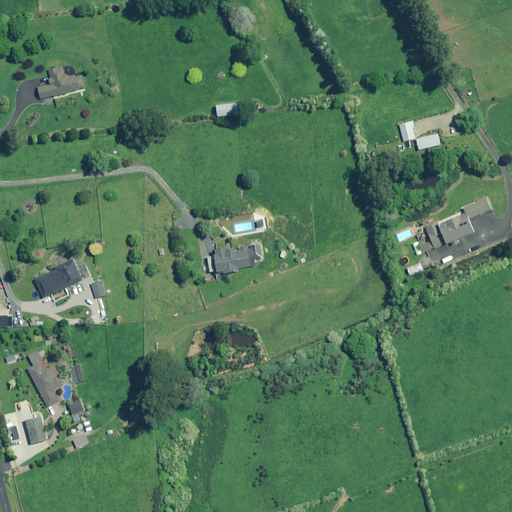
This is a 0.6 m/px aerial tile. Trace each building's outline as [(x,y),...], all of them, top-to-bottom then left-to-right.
[(259,37),(260,37),(266,37),(266,19),(259,19),(259,32),(255,32),(251,37),(259,37)] [(49,70),(51,78),(49,78),(50,82),(40,84),(40,87),(38,87),(40,99),(78,91),(77,90),(84,89),(82,75),(66,78),(64,67),(49,70)] [(240,114),(238,103),(216,106),(218,117),(240,114)] [(414,127),(413,122),(400,125),(403,141),(415,139),(412,127),(414,127)] [(441,145),(438,134),(423,138),(417,139),(419,150),(441,145)] [(434,248),(474,231),(468,218),(491,208),(486,196),(463,207),(465,211),(439,223),(437,221),(425,227),(434,248)] [(65,230),(62,210),(58,211),(61,234),(68,233),(68,230),(65,230)] [(100,234),(98,218),(90,219),(91,235),(100,234)] [(432,248),(425,233),(416,237),(424,252),(432,248)] [(422,253),(417,242),(413,244),(417,255),(422,253)] [(235,248),(229,249),(229,247),(215,249),(216,254),(214,255),(217,272),(222,271),(223,274),(239,271),(238,268),(251,266),(250,261),(253,260),(253,254),(249,254),(248,246),(235,248)] [(83,281),(74,260),(55,268),(56,270),(35,280),(43,298),(83,281)] [(422,270),(420,263),(407,268),(409,274),(422,270)] [(101,281),(91,284),(95,298),(105,295),(101,281)] [(38,317),(29,319),(31,326),(40,323),(38,317)] [(33,366),(40,363),(39,359),(45,356),(41,349),(28,356),(33,366)] [(33,366),(28,369),(47,407),(59,401),(53,390),(60,386),(60,385),(61,384),(60,383),(60,382),(60,381),(60,380),(59,379),(58,378),(57,378),(57,377),(56,377),(55,377),(50,366),(43,369),(40,363),(33,366)] [(79,366),(71,368),(75,383),(84,381),(79,366)] [(81,420),(79,415),(71,418),(73,423),(81,420)] [(47,440),(41,417),(25,421),(31,444),(47,440)]
